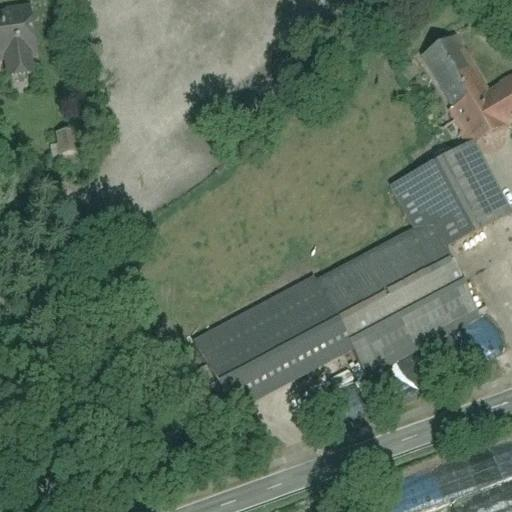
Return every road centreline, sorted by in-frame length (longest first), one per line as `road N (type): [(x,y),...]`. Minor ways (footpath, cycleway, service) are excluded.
road 1 (tertiary): [(206,511),(511,401)]
road 2 (unknown): [(0,321),(153,509)]
